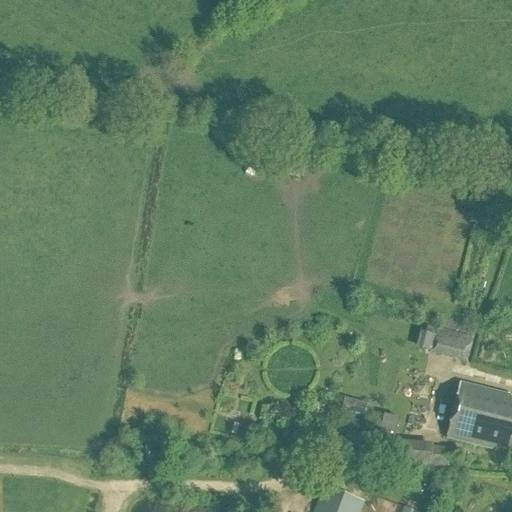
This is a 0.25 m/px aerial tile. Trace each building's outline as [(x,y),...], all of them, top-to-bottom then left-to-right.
[(427,356),(466,364),(471,344),(469,343),(470,339),(435,331),(434,335),(432,334),(427,356)] [(396,346),(416,348),(417,334),(397,333),(396,346)] [(511,400),(459,388),(445,443),(511,459),(511,400)] [(236,426),(234,437),(243,439),(245,428),(236,426)] [(392,445),(391,466),(456,471),(458,450),(392,445)] [(322,489),(313,511),(359,511),(364,503),(322,489)]
